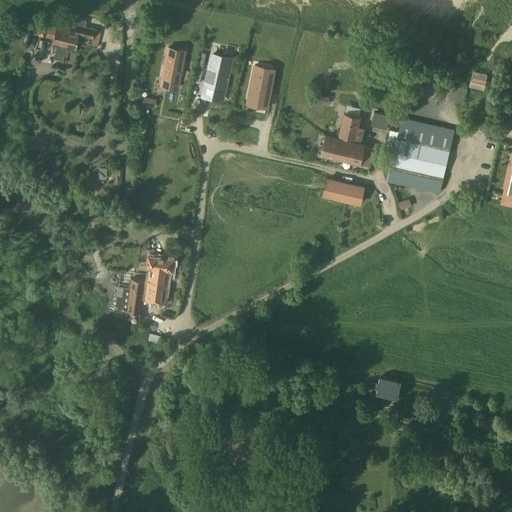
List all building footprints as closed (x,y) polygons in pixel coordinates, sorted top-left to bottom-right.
[(68,30),(49,25),(46,36),(54,38),(53,43),(64,45),(68,30)] [(68,30),(64,45),(76,48),(79,34),(93,38),(92,44),(98,45),(102,31),(79,25),(77,32),(68,30)] [(54,47),(54,61),(66,61),(66,48),(54,47)] [(177,48),(168,47),(166,57),(167,57),(166,59),(167,60),(166,62),(165,62),(166,62),(165,64),(164,64),(160,84),(177,87),(179,79),(179,77),(180,77),(182,67),(181,67),(182,60),(183,60),(185,50),(177,48)] [(232,59),(213,55),(204,94),(223,98),(232,59)] [(274,68),(255,65),(248,102),(267,106),(274,68)] [(329,89),(333,68),(326,67),(322,87),(329,89)] [(196,68),(193,80),(199,82),(202,69),(196,68)] [(345,111),(357,113),(358,107),(346,105),(345,111)] [(390,115),(375,112),(371,125),(387,129),(390,115)] [(344,113),(339,134),(361,139),(364,127),(358,126),(360,116),(344,113)] [(402,117),(398,132),(397,136),(450,148),(451,145),(454,129),(402,117)] [(362,164),(368,144),(326,135),(321,154),(362,164)] [(511,160),(502,201),(511,203),(511,160)] [(107,179),(107,168),(100,167),(99,179),(107,179)] [(442,180),(390,168),(387,179),(439,191),(442,180)] [(362,197),(365,187),(365,185),(326,176),(326,179),(322,193),(322,195),(361,204),(361,202),(362,197)] [(399,208),(410,205),(409,197),(397,200),(399,208)] [(145,281),(131,279),(126,310),(142,313),(144,299),(167,303),(172,271),(174,259),(149,255),(147,267),(145,281)] [(149,332),(147,341),(158,343),(160,335),(149,332)] [(392,379),(373,375),(369,393),(376,395),(376,394),(388,397),(392,379)]
